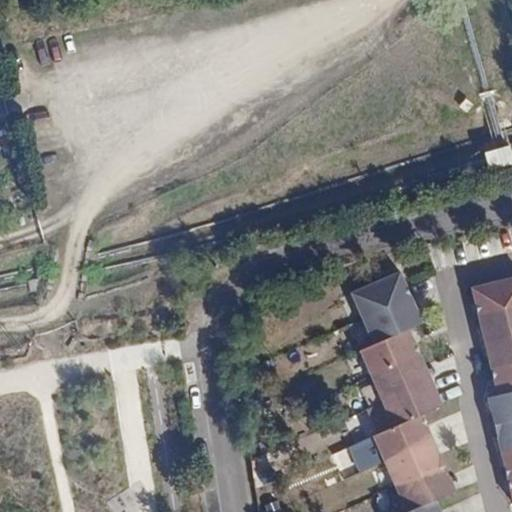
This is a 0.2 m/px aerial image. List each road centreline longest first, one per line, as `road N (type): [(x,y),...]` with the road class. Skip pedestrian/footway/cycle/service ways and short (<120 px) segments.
road 1 (residential): [(241,511),(218,378),(232,306),(269,265),(511,203)]
road 2 (unknown): [(312,16),(166,114),(100,188),(58,285),(60,328),(120,358)]
road 3 (residential): [(496,511),(470,420),(473,382),(452,278),(511,261)]
